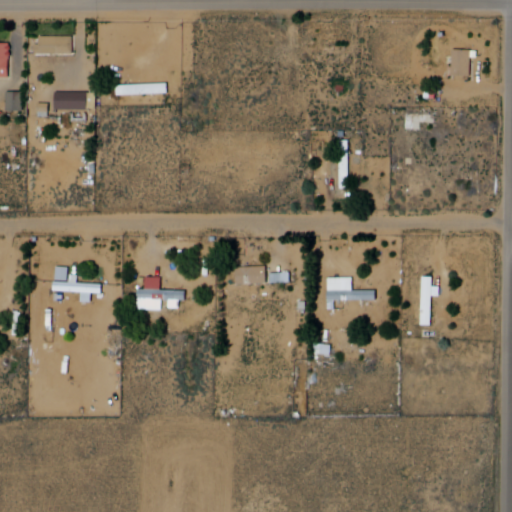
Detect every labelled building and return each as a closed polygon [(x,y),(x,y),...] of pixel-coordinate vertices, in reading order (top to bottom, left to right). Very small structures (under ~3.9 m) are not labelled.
[(35,42),(43,41),(43,35),(78,35),(79,55),(36,55),(35,42)] [(0,77),(13,77),(12,44),(0,44),(0,77)] [(346,62),(346,45),(315,45),(315,62),(346,62)] [(456,49),(474,49),(474,52),(479,52),(479,55),(471,55),(472,73),(457,74),(456,64),(453,65),(452,53),(457,53),(456,49)] [(120,86),(120,95),(172,92),(171,83),(120,86)] [(60,92),(60,110),(98,109),(98,91),(60,92)] [(343,139),(352,139),(352,186),(343,186),(343,139)] [(241,269),(242,288),(270,286),(268,267),(241,269)] [(60,289),(87,292),(87,299),(94,300),(95,292),(104,293),(104,297),(107,297),(109,282),(83,280),(84,275),(75,274),(74,283),(60,281),(60,289)] [(330,278),(356,277),(357,292),(379,291),(380,299),(339,300),(340,310),(331,310),(330,278)] [(424,277),(436,277),(436,287),(444,287),(444,295),(434,295),(435,323),(424,323),(424,277)] [(141,288),(150,288),(151,283),(156,283),(156,288),(190,289),(189,301),(140,299),(141,288)]
